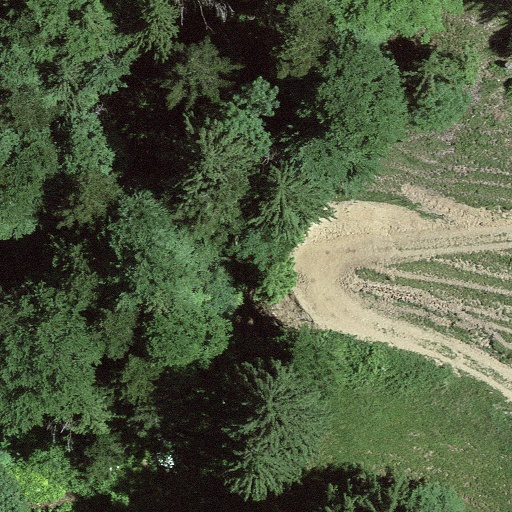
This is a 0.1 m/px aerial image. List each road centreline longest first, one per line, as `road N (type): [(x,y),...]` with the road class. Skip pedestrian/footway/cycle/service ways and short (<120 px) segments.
road 1 (track): [(318,278),(340,307),(470,357),(511,388)]
road 2 (track): [(511,239),(338,251),(318,278)]
